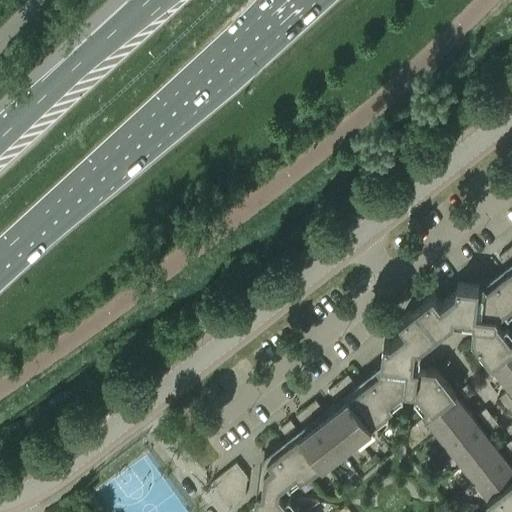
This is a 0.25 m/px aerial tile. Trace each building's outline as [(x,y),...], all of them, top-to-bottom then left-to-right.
[(505,263),(511,258),(511,252),(508,247),(499,255),(505,263)] [(511,265),(502,273),(511,284),(511,265)] [(441,301),(438,298),(434,292),(417,306),(437,332),(453,321),(474,323),(473,330),(497,333),(502,329),(497,322),(498,317),(511,305),(511,284),(502,273),(500,275),(483,290),(479,289),(479,285),(457,281),(456,289),(441,301)] [(431,337),(437,332),(417,306),(400,319),(407,328),(392,341),(384,340),(382,362),(386,363),(385,367),(366,382),(384,406),(385,405),(407,388),(413,388),(418,395),(424,390),(427,367),(419,366),(422,345),(431,337)] [(497,333),(473,330),(472,340),(492,365),(511,349),(511,341),(502,329),(497,333)] [(511,349),(492,365),(505,381),(511,375),(511,349)] [(418,395),(430,410),(432,412),(456,393),(436,368),(427,367),(424,390),(418,395)] [(480,373),(486,381),(493,376),(487,368),(480,373)] [(348,374),(339,381),(345,390),(355,383),(348,374)] [(345,390),(339,381),(329,389),(336,397),(345,390)] [(366,382),(349,395),(372,424),(389,411),(385,405),(384,406),(366,382)] [(466,397),(473,392),(467,384),(460,389),(466,397)] [(499,397),(505,405),(511,399),(506,392),(499,397)] [(424,415),(426,416),(438,432),(468,409),(456,393),(432,412),(430,410),(424,415)] [(356,437),(372,424),(349,395),(333,407),(356,437)] [(316,399),(306,407),(313,415),(322,408),(316,399)] [(313,415),(306,407),(297,414),(304,423),(313,415)] [(340,450),(356,437),(333,407),(316,420),(340,450)] [(478,413),(485,421),(492,416),(485,408),(478,413)] [(438,432),(451,448),(481,425),(468,409),(438,432)] [(498,424),(492,416),(485,421),(491,429),(498,424)] [(290,419),(281,427),(287,435),(297,428),(290,419)] [(324,462),(340,450),(316,420),(300,432),(324,462)] [(451,448),(463,464),(493,441),(481,425),(451,448)] [(307,476),(324,462),(300,432),(284,445),(303,469),(302,470),(307,476)] [(463,464),(476,480),(506,457),(493,441),(463,464)] [(280,487),(302,470),(303,469),(284,445),(268,458),(260,465),(254,511),(293,511),(279,493),(280,487)] [(511,478),(511,464),(506,457),(476,480),(490,498),(491,497),(490,496),(511,478)] [(247,475),(236,461),(211,482),(231,508),(244,497),(247,475)] [(511,511),(511,478),(490,496),(491,497),(490,498),(500,511),(502,511),(510,506),(511,508),(511,511)]
